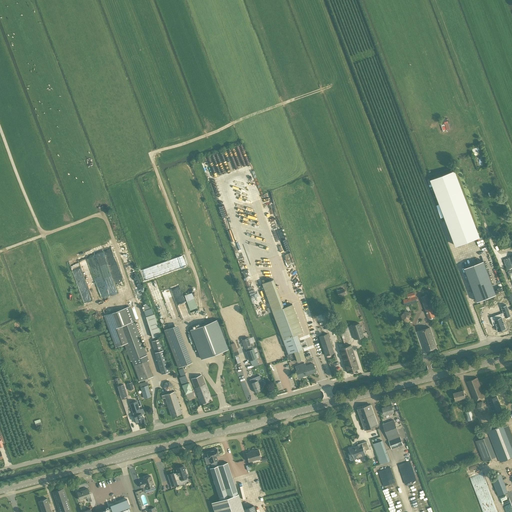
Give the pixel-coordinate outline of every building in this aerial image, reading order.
[(446,119),(439,122),(443,131),(450,129),(446,119)] [(455,246),(479,237),(454,171),(430,180),(455,246)] [(288,266),(294,264),(290,253),(285,255),(288,266)] [(122,281),(115,261),(112,262),(114,270),(110,271),(115,283),(122,281)] [(483,261),(464,268),(469,282),(470,284),(477,302),(478,301),(496,294),(483,261)] [(104,283),(110,297),(116,294),(111,280),(104,283)] [(273,280),(262,284),(280,333),(287,354),(289,360),(295,358),(297,361),(304,359),(301,349),(302,349),(296,335),(302,333),(292,304),(283,307),(273,280)] [(95,302),(102,299),(96,283),(89,286),(95,302)] [(185,294),(189,310),(197,308),(193,292),(185,294)] [(408,298),(403,300),(405,306),(417,302),(415,297),(414,292),(407,294),(408,298)] [(429,299),(427,295),(421,297),(428,319),(439,315),(433,298),(429,299)] [(502,308),(489,312),(496,332),(508,328),(500,311),(503,310),(504,312),(509,311),(503,296),(498,298),(502,308)] [(179,309),(187,307),(184,297),(176,299),(177,301),(177,302),(168,304),(172,321),(182,318),(179,309)] [(145,309),(144,310),(152,337),(160,335),(151,302),(143,304),(145,309)] [(147,355),(134,321),(135,321),(129,306),(110,314),(105,316),(117,347),(122,345),(125,344),(131,361),(132,361),(146,356),(147,355)] [(411,321),(411,311),(403,311),(403,317),(406,317),(406,321),(411,321)] [(202,359),(218,354),(228,350),(217,320),(191,330),(202,359)] [(363,336),(359,323),(350,326),(355,339),(363,336)] [(183,350),(174,327),(164,330),(178,368),(192,363),(186,348),(183,350)] [(426,351),(437,347),(430,327),(419,331),(426,351)] [(325,356),(333,353),(327,334),(319,337),(325,356)] [(243,340),(245,348),(251,346),(248,338),(243,340)] [(162,375),(170,372),(160,339),(152,342),(162,375)] [(345,347),(352,371),(358,369),(350,345),(345,347)] [(352,371),(345,347),(339,349),(346,373),(352,371)] [(253,349),(246,352),(249,361),(250,361),(252,365),(253,366),(258,365),(258,363),(256,358),(253,349)] [(146,361),(147,360),(146,356),(132,361),(134,365),(146,361)] [(139,381),(152,377),(146,361),(134,365),(139,381)] [(302,376),(315,372),(313,364),(309,365),(309,366),(305,368),(304,364),(295,367),(297,372),(296,373),(297,376),(298,377),(299,377),(299,378),(300,378),(302,377),(302,376)] [(179,369),(181,376),(179,377),(182,383),(188,381),(183,368),(179,369)] [(201,404),(211,400),(202,375),(192,379),(201,404)] [(258,382),(261,381),(259,375),(249,380),(251,383),(250,383),(254,392),(261,390),(258,382)] [(477,378),(467,382),(474,401),(485,397),(485,396),(487,395),(485,389),(482,390),(477,378)] [(165,383),(163,387),(167,390),(171,389),(172,385),(169,382),(165,383)] [(189,382),(182,385),(187,398),(194,395),(189,382)] [(118,387),(121,397),(127,395),(124,385),(118,387)] [(147,386),(141,388),(144,398),(150,396),(147,386)] [(465,398),(464,390),(453,393),(455,400),(462,399),(464,403),(466,402),(465,398)] [(171,417),(182,414),(175,391),(164,395),(162,396),(163,399),(165,398),(171,417)] [(496,396),(488,400),(493,413),(501,410),(496,396)] [(137,401),(129,403),(132,413),(133,413),(134,416),(136,424),(143,421),(141,414),(144,413),(142,408),(140,409),(137,401)] [(478,404),(477,408),(481,411),(485,410),(486,405),(482,402),(478,404)] [(365,430),(377,425),(370,404),(357,409),(365,430)] [(384,415),(394,412),(392,405),(382,408),(384,415)] [(475,419),(472,409),(464,412),(468,422),(470,421),(472,420),(475,419)] [(34,421),(37,429),(42,427),(40,419),(34,421)] [(391,449),(402,445),(393,420),(383,424),(391,449)] [(492,425),(488,427),(486,428),(499,462),(511,457),(511,451),(502,425),(494,429),(492,425)] [(475,441),(480,456),(483,462),(491,459),(483,438),(475,441)] [(390,461),(382,440),(373,444),(380,464),(390,461)] [(358,446),(349,449),(351,454),(349,455),(351,460),(354,459),(361,456),(365,455),(364,451),(369,449),(366,441),(357,444),(358,446)] [(218,456),(216,449),(206,452),(210,463),(217,461),(216,457),(218,456)] [(246,453),(247,456),(248,461),(260,458),(258,450),(246,453)] [(410,461),(399,465),(405,483),(416,479),(410,461)] [(227,463),(210,469),(220,500),(238,494),(227,463)] [(173,475),(173,473),(167,475),(171,486),(177,484),(175,480),(179,479),(179,480),(183,479),(183,480),(187,479),(186,477),(187,477),(186,474),(187,473),(186,469),(184,469),(183,466),(175,469),(177,473),(173,475)] [(390,468),(379,472),(384,486),(396,482),(390,468)] [(257,470),(240,475),(245,491),(251,489),(251,492),(254,491),(255,494),(263,492),(257,470)] [(451,486),(468,481),(466,474),(449,480),(451,486)] [(507,492),(500,474),(490,477),(498,496),(507,492)] [(142,481),(139,482),(141,488),(146,486),(147,489),(154,487),(151,476),(143,479),(144,481),(142,481)] [(472,477),(483,511),(497,511),(486,478),(483,479),(482,476),(480,477),(481,479),(482,479),(484,485),(477,488),(475,480),(478,479),(477,476),(472,477)] [(59,511),(71,511),(64,488),(53,492),(59,511)] [(143,488),(135,491),(141,509),(145,508),(144,505),(147,504),(145,498),(142,499),(140,494),(145,493),(143,488)] [(89,502),(92,501),(88,489),(77,492),(80,500),(87,498),(89,502)] [(220,500),(211,503),(214,511),(255,511),(254,505),(243,509),(238,494),(220,500)] [(47,498),(39,501),(42,511),(48,511),(51,511),(47,498)] [(99,511),(91,511),(90,509),(82,511),(130,511),(129,508),(128,508),(128,507),(130,507),(127,499),(117,503),(118,505),(116,506),(115,504),(110,506),(111,508),(109,509),(109,508),(99,511)]
